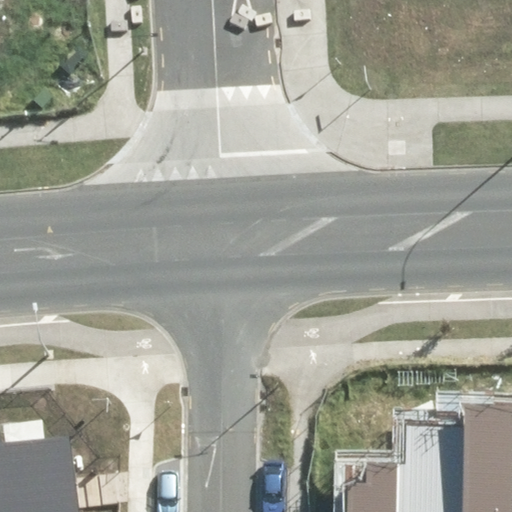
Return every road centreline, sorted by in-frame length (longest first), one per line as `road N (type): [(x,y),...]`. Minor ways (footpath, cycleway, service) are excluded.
road 1 (unclassified): [(201,202),(511,193)]
road 2 (residential): [(201,202),(200,511)]
road 3 (unclassified): [(201,0),(201,202)]
road 4 (unclassified): [(0,213),(201,202)]
